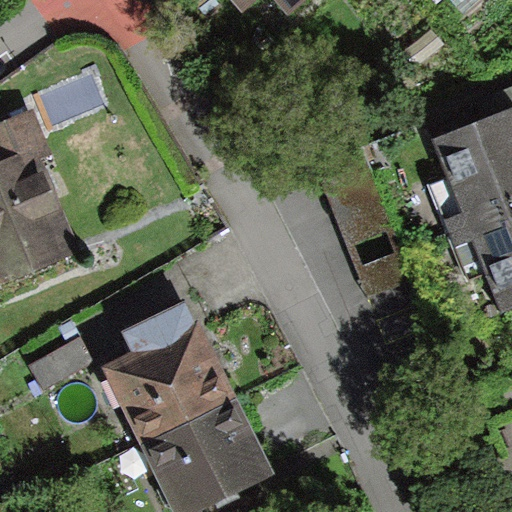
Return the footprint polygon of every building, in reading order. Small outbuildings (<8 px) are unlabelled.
[(304,0),(236,0),(265,33),(304,0)] [(0,280),(79,250),(43,157),(52,154),(35,110),(0,123),(0,280)] [(511,134),(507,121),(422,154),(487,323),(511,313),(511,134)] [(128,329),(138,349),(100,368),(172,511),(190,511),(274,471),(188,299),(128,329)] [(21,511),(17,501),(0,507),(0,511),(21,511)]
